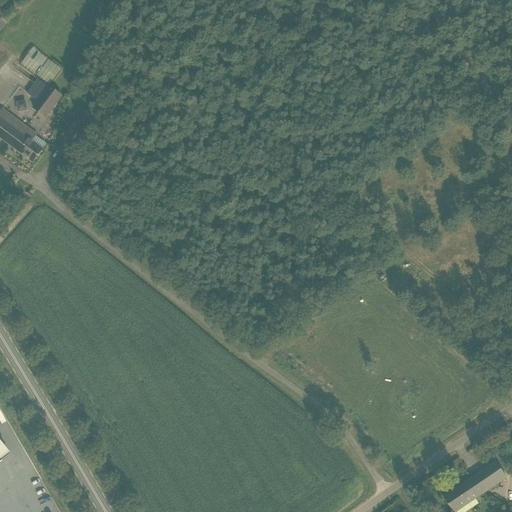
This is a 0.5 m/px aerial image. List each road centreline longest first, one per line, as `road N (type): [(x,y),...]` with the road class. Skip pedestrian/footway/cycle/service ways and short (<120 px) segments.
road 1 (unclassified): [(386,495),(318,407),(38,188)]
road 2 (primary): [(105,511),(0,334)]
road 3 (unclassified): [(386,495),(511,404)]
